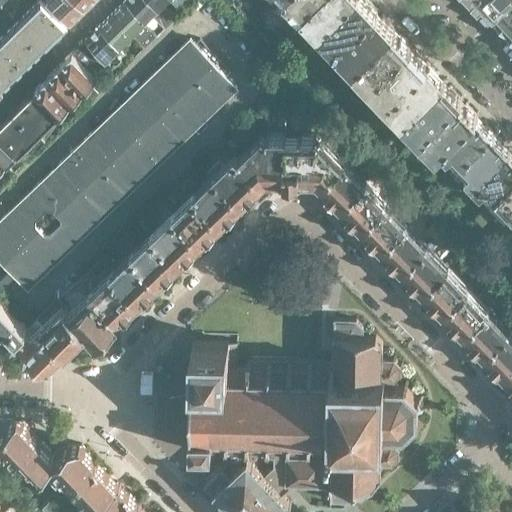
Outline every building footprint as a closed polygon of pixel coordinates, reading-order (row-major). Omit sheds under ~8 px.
[(38,0),(16,22),(44,51),(68,27),(40,0),(38,0)] [(85,10),(74,0),(53,0),(50,3),(71,24),(85,10)] [(95,0),(74,0),(85,10),(95,0)] [(145,21),(124,0),(123,0),(111,12),(138,40),(142,35),(136,29),(145,21)] [(164,14),(150,0),(124,0),(145,21),(153,12),(159,18),(164,14)] [(165,0),(150,0),(164,14),(168,10),(162,3),(165,0)] [(322,24),(347,0),(311,0),(305,6),(322,24)] [(339,43),(376,8),(368,0),(347,0),(322,24),(339,43)] [(478,0),(490,12),(502,0),(478,0)] [(505,28),(511,20),(511,0),(502,0),(490,12),(505,28)] [(357,61),(394,26),(376,8),(339,43),(357,61)] [(138,40),(111,12),(98,25),(119,46),(127,38),(134,44),(138,40)] [(0,37),(0,38),(28,67),(44,51),(16,22),(0,37)] [(119,46),(98,25),(85,38),(112,65),(116,61),(110,55),(119,46)] [(373,78),(410,43),(394,26),(357,61),(352,65),(360,73),(364,69),(373,78)] [(0,257),(28,287),(236,86),(188,37),(53,168),(0,218),(0,257)] [(28,67),(0,38),(0,85),(4,89),(28,67)] [(386,100),(390,96),(427,61),(410,43),(373,78),(383,88),(379,92),(386,100)] [(96,75),(72,51),(59,64),(83,88),(96,75)] [(307,74),(289,56),(281,64),(299,81),(307,74)] [(402,117),(443,78),(427,61),(390,96),(401,107),(396,111),(402,117)] [(83,88),(59,64),(46,76),(70,101),(83,88)] [(70,101),(46,76),(33,89),(56,113),(57,114),(70,101)] [(423,130),(460,96),(443,78),(402,117),(409,125),(414,120),(423,130)] [(42,128),(56,113),(33,89),(0,122),(0,131),(19,151),(33,136),(37,140),(46,132),(42,128)] [(440,148),(477,113),(460,96),(423,130),(419,135),(426,142),(430,138),(440,148)] [(461,161),(493,130),(477,113),(440,148),(439,149),(447,157),(452,152),(461,161)] [(472,184),(510,148),(493,130),(461,161),(470,170),(464,175),(472,184)] [(19,152),(19,151),(0,131),(0,157),(6,164),(19,152)] [(267,179),(285,179),(286,132),(267,132),(241,157),(264,181),(267,179)] [(292,179),(298,179),(299,133),(293,132),(286,132),(285,179),(292,179)] [(317,133),(299,133),(298,179),(316,180),(319,183),(342,160),(317,133)] [(494,196),(511,178),(511,150),(510,148),(472,184),(480,192),(485,187),(494,196)] [(264,181),(241,157),(238,153),(217,173),(244,201),(264,181)] [(339,204),(363,181),(342,160),(319,183),(339,204)] [(244,201),(217,173),(196,193),(223,221),(244,201)] [(511,213),(511,212),(511,178),(494,196),(475,214),(482,222),(497,208),(497,204),(496,202),(498,200),(511,213)] [(360,225),(383,202),(363,181),(339,204),(360,225)] [(223,221),(196,193),(176,213),(202,241),(223,221)] [(420,208),(416,204),(411,198),(405,204),(414,213),(420,208)] [(380,246),(404,223),(383,202),(360,225),(380,246)] [(508,249),(511,245),(511,212),(511,213),(511,214),(511,230),(501,242),(508,249)] [(202,241),(176,213),(155,233),(182,261),(202,241)] [(401,267),(424,244),(404,223),(380,246),(401,267)] [(182,261),(155,233),(134,252),(161,280),(182,261)] [(421,289),(445,266),(424,244),(401,267),(421,289)] [(161,280),(134,252),(114,272),(140,300),(161,280)] [(442,310),(465,287),(445,266),(421,289),(442,310)] [(140,300),(114,272),(93,292),(120,320),(140,300)] [(502,293),(491,281),(486,286),(497,298),(502,293)] [(462,331),(486,308),(465,287),(442,310),(462,331)] [(93,292),(74,310),(72,312),(88,328),(87,329),(98,341),(120,320),(93,292)] [(0,296),(0,329),(5,324),(17,336),(28,325),(8,305),(0,296)] [(88,328),(72,312),(74,310),(67,303),(45,325),(64,345),(63,347),(66,350),(87,329),(88,328)] [(483,352),(506,329),(486,308),(462,331),(483,352)] [(398,456),(399,447),(393,440),(393,434),(404,434),(416,423),(417,421),(418,398),(405,385),(394,385),(394,378),(400,372),(400,363),(394,357),(383,356),(383,341),(376,334),(363,334),(363,325),(357,318),(334,317),(333,360),(323,360),(247,358),(247,365),(236,365),(237,343),(239,343),(239,341),(192,340),(190,449),(212,450),(212,447),(225,447),(224,453),(227,453),(226,459),(205,479),(236,511),(280,511),(291,502),(282,492),(290,484),(290,482),(304,483),(304,506),(330,506),(330,499),(353,499),(360,493),(360,484),(373,484),(380,477),(380,462),(392,462),(398,456)] [(64,345),(45,325),(37,333),(29,325),(28,325),(17,336),(37,357),(51,357),(63,347),(64,345)] [(503,373),(511,364),(511,334),(506,329),(483,352),(503,373)] [(511,364),(503,373),(511,382),(511,364)] [(0,446),(3,443),(23,464),(31,456),(42,468),(48,462),(45,459),(53,451),(21,418),(0,417),(0,446)] [(71,481),(95,457),(81,443),(69,442),(63,448),(60,445),(53,451),(45,459),(48,462),(58,472),(61,470),(71,481)] [(118,481),(95,457),(71,481),(94,505),(94,504),(118,481)] [(4,484),(11,477),(7,474),(1,480),(4,484)] [(102,511),(128,511),(138,502),(118,481),(94,504),(102,511)] [(69,511),(54,496),(42,507),(47,511),(69,511)] [(147,511),(138,502),(128,511),(147,511)] [(502,511),(503,509),(497,504),(493,504),(492,505),(490,503),(480,511),(502,511)]
